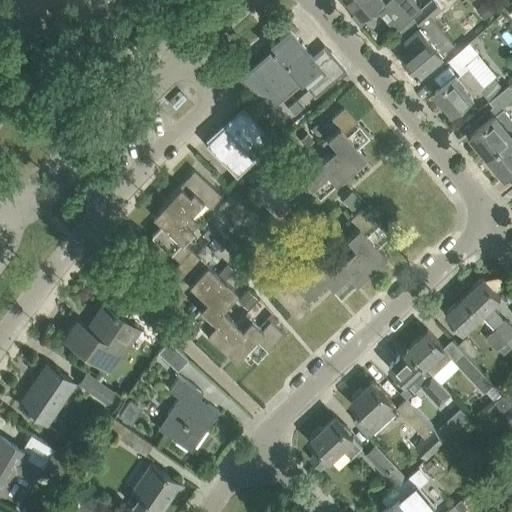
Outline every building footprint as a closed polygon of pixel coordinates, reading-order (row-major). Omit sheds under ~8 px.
[(42,0),(68,28),(87,12),(94,20),(116,0),(42,0)] [(348,0),(357,10),(352,15),(358,21),(363,16),(371,9),(376,14),(380,10),(387,18),(397,30),(412,17),(397,0),(388,0),(386,3),(383,0),(348,0)] [(414,0),(397,0),(412,17),(415,15),(422,8),(414,0)] [(433,0),(431,0),(422,8),(415,15),(423,24),(440,8),(433,0)] [(492,0),(487,0),(477,8),(486,18),(499,7),(492,0)] [(420,25),(405,38),(412,46),(404,53),(418,70),(418,71),(420,73),(422,72),(422,71),(444,53),(420,25)] [(319,62),(312,55),(289,27),(270,43),(272,46),(270,48),(272,49),(241,75),(268,107),(301,79),(315,95),(346,69),(331,51),(319,62)] [(470,41),(449,58),(459,70),(480,52),(470,41)] [(474,94),(481,88),(489,99),(504,87),(495,77),(484,84),(478,76),(477,76),(469,66),(458,75),(456,73),(435,91),(453,112),(474,95),(474,94)] [(504,87),(489,99),(490,100),(494,105),(490,108),(494,113),(498,110),(503,105),(511,98),(511,87),(509,84),(504,88),(504,87)] [(276,141),(243,105),(243,104),(205,138),(208,140),(205,143),(236,175),(253,159),(255,161),(276,141)] [(495,114),(471,134),(488,155),(511,134),(511,116),(503,105),(498,110),(494,113),(495,114)] [(282,197),(293,188),(304,178),(319,195),(354,165),(366,155),(357,145),(369,135),(344,106),(331,117),(339,126),(321,141),(330,151),(315,164),(308,156),(300,147),(288,157),(276,168),(252,188),(276,216),(289,205),(282,197)] [(511,134),(488,155),(505,175),(511,169),(511,134)] [(162,222),(151,234),(179,260),(166,275),(178,286),(185,279),(196,289),(207,299),(198,308),(191,316),(204,328),(207,330),(208,332),(225,347),(236,358),(245,348),(256,359),(282,331),(270,319),(262,328),(254,320),(245,312),(236,321),(226,312),(221,308),(228,300),(237,290),(226,280),(225,279),(234,269),(227,263),(218,273),(214,269),(191,248),(182,240),(187,235),(198,223),(189,214),(196,206),(202,199),(210,206),(222,194),(194,168),(176,188),(163,202),(152,214),(162,222)] [(362,201),(353,191),(352,190),(342,199),(343,200),(352,210),(362,201)] [(325,279),(332,286),(341,296),(353,284),(356,282),(375,264),(382,258),(384,256),(386,254),(377,244),(388,234),(362,206),(350,217),(358,226),(341,242),(350,251),(335,265),(327,257),(319,248),(307,258),(290,275),(272,291),(298,318),(310,307),(303,299),(307,295),(308,294),(325,279)] [(483,277),(465,294),(483,313),(496,327),(507,339),(511,344),(511,325),(492,304),(501,296),(483,277)] [(464,331),(483,313),(465,294),(446,311),(464,331)] [(111,369),(140,328),(103,302),(87,325),(77,318),(65,336),(111,369)] [(507,339),(496,327),(487,336),(498,348),(507,339)] [(453,355),(428,328),(409,346),(434,373),(453,355)] [(457,344),(464,350),(471,358),(480,350),(467,335),(457,344)] [(188,358),(169,339),(158,351),(177,369),(188,358)] [(409,346),(390,364),(407,382),(415,390),(422,384),(439,401),(450,390),(434,373),(409,346)] [(502,391),(471,358),(464,350),(455,359),(472,378),(485,392),(487,390),(493,398),(502,391)] [(75,381),(47,362),(19,403),(47,422),(75,381)] [(87,372),(80,382),(107,401),(114,391),(87,372)] [(203,390),(179,374),(169,388),(180,395),(168,412),(172,414),(162,429),(191,449),(219,409),(199,396),(203,390)] [(396,411),(388,403),(392,400),(373,379),(363,389),(360,388),(352,395),(354,398),(352,399),(363,410),(354,418),(370,435),(396,411)] [(504,411),(511,404),(511,387),(495,399),(504,411)] [(397,406),(416,426),(425,437),(416,447),(427,457),(447,440),(426,418),(406,398),(397,406)] [(114,415),(106,426),(145,454),(153,443),(114,415)] [(334,415),(322,427),(320,425),(311,433),(313,436),(311,437),(320,447),(311,455),(321,466),(330,458),(342,447),(351,456),(363,445),(334,415)] [(28,451),(0,434),(0,489),(4,492),(17,470),(31,478),(39,464),(25,456),(28,451)] [(407,477),(395,466),(376,445),(367,453),(386,474),(395,485),(400,482),(407,477)] [(54,448),(46,461),(69,476),(77,462),(54,448)] [(146,511),(157,511),(179,481),(150,461),(132,488),(144,496),(137,506),(146,511)] [(390,505),(381,511),(428,511),(435,507),(417,487),(429,476),(420,465),(407,477),(400,482),(383,497),(390,505)] [(441,495),(447,503),(466,490),(460,481),(441,495)] [(66,482),(58,498),(79,511),(88,511),(96,502),(66,482)] [(462,511),(469,507),(462,498),(445,511),(462,511)]
